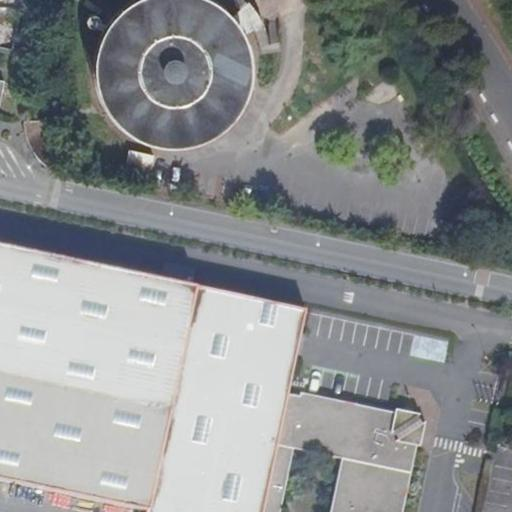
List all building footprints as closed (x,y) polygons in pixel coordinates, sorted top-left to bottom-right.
[(96,30),(91,45),(89,52),(89,61),(89,68),(89,76),(92,88),(96,99),(99,105),(104,113),(115,124),(128,134),(143,140),(150,142),(166,144),(182,142),(198,138),(212,130),(224,120),(229,114),(233,107),(237,101),(241,93),(245,78),(246,70),(246,62),(245,54),(241,38),(234,24),(229,16),(219,6),(213,1),(211,0),(123,0),(116,5),(105,16),(96,30)] [(48,166),(53,168),(66,147),(60,145),(57,143),(53,140),(51,137),(48,130),(47,124),(47,120),(49,116),(24,117),(23,122),(23,134),(26,143),(30,151),(36,158),(38,160),(48,166)] [(147,152),(123,146),(117,174),(141,179),(147,152)] [(393,412),(297,392),(295,397),(282,393),(299,311),(0,249),(0,480),(141,510),(140,511),(274,511),(288,448),(334,459),(323,511),(397,511),(412,438),(393,412)] [(434,359),(438,341),(414,336),(410,355),(434,359)]
